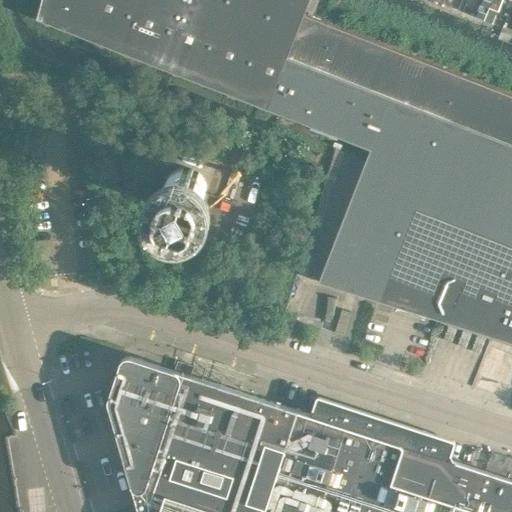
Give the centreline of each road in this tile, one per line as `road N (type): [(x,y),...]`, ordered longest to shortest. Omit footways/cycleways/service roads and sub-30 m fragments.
road 1 (unclassified): [(511,434),(134,307),(13,318)]
road 2 (unclassified): [(69,511),(13,318)]
